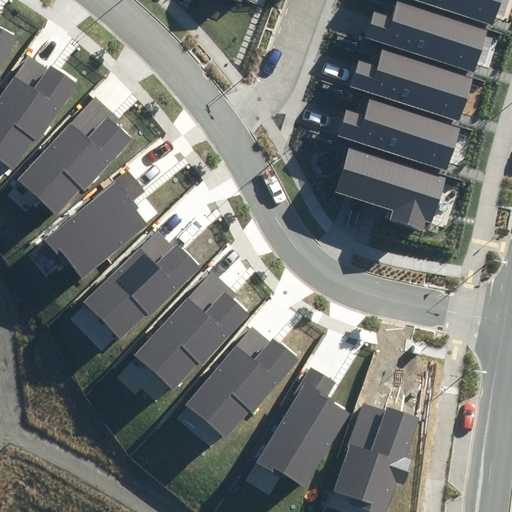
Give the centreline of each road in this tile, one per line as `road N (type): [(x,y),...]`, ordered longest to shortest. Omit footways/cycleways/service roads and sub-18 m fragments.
road 1 (residential): [(511,318),(343,280),(310,258),(226,122)]
road 2 (residential): [(488,511),(511,328)]
road 3 (track): [(156,511),(12,430),(0,434)]
road 4 (residential): [(226,122),(113,0)]
road 5 (residential): [(307,0),(278,79),(226,122)]
